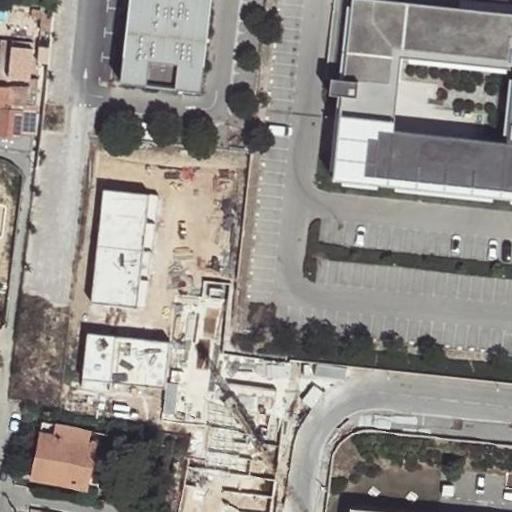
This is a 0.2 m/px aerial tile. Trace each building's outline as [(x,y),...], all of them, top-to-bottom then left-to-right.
[(129,0),(121,79),(205,88),(212,0),(129,0)] [(339,88),(326,86),(325,102),(339,104),(331,179),(511,195),(511,18),(348,0),(339,88)] [(11,67),(0,66),(0,87),(10,87),(10,78),(11,67)] [(27,106),(37,106),(40,80),(10,78),(10,87),(9,91),(28,92),(27,106)] [(10,87),(0,87),(0,134),(33,138),(37,106),(27,106),(28,92),(9,91),(10,87)] [(0,147),(33,153),(33,138),(0,134),(0,147)] [(93,432),(41,423),(39,433),(91,442),(93,432)] [(93,448),(38,437),(30,478),(86,490),(93,448)]
